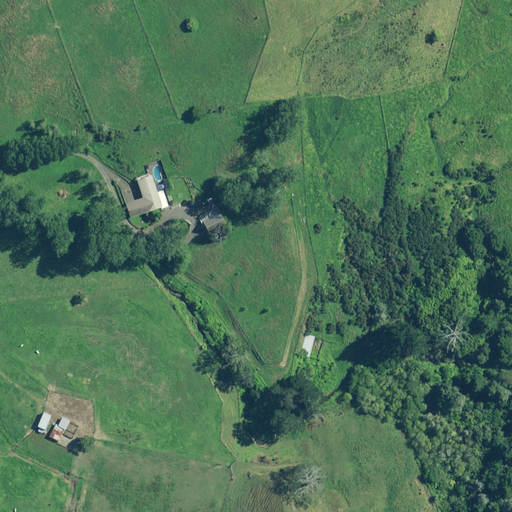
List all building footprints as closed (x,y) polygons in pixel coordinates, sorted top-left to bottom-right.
[(122,203),(126,218),(159,208),(159,209),(167,206),(162,190),(154,192),(149,174),(133,178),(139,197),(122,203)] [(170,188),(167,178),(160,180),(163,190),(170,188)] [(226,225),(216,207),(197,217),(207,235),(226,225)] [(313,336),(305,334),(300,355),(305,357),(304,363),(307,363),(313,336)] [(44,430),(51,416),(41,412),(35,426),(38,427),(35,432),(41,434),(43,429),(44,430)] [(56,424),(54,423),(47,436),(57,441),(61,434),(72,439),(77,428),(68,424),(69,421),(60,416),(56,424)]
